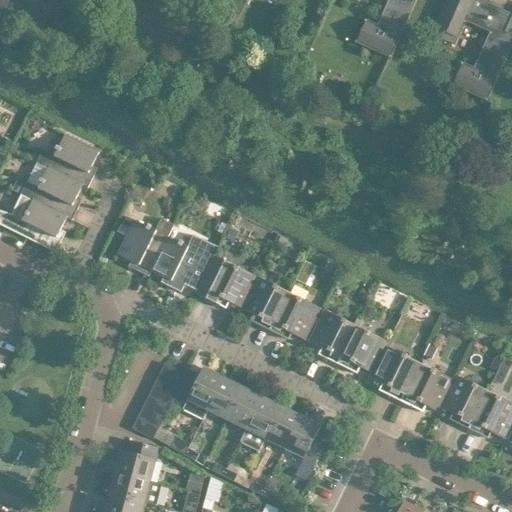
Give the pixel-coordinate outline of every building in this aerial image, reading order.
[(50,7),(32,0),(0,0),(0,19),(4,21),(6,16),(40,30),(50,7)] [(351,0),(360,4),(361,0),(389,0),(378,26),(365,21),(354,44),(389,59),(415,0),(447,0),(432,36),(454,45),(465,21),(490,32),(474,68),(462,63),(451,86),(486,102),(511,43),(511,13),(502,9),(503,7),(491,2),(492,0),(351,0)] [(82,184),(87,187),(93,174),(88,171),(98,151),(64,134),(54,154),(42,148),(36,161),(47,167),(48,167),(82,184)] [(72,203),(82,184),(48,167),(47,167),(36,161),(24,184),(16,180),(12,190),(19,193),(31,199),(32,199),(66,216),(71,219),(77,206),(72,203)] [(149,182),(139,178),(133,193),(143,197),(149,182)] [(66,216),(32,199),(31,199),(19,193),(10,213),(0,209),(0,223),(55,251),(61,238),(56,236),(66,216)] [(150,270),(167,235),(167,236),(173,224),(160,217),(154,229),(134,219),(127,216),(122,222),(117,230),(126,235),(117,253),(137,263),(135,269),(148,275),(150,270)] [(236,231),(228,227),(223,237),(231,242),(236,231)] [(150,270),(170,279),(167,285),(180,291),(205,240),(192,233),(187,245),(167,236),(167,235),(150,270)] [(228,301),(240,307),(256,275),(213,254),(194,292),(225,308),(228,301)] [(305,260),(300,269),(309,274),(313,265),(305,260)] [(300,270),(294,281),(300,284),(306,273),(300,270)] [(256,275),(240,307),(252,313),(249,319),(269,329),(287,291),(256,275)] [(287,291),(269,329),(288,339),(291,332),(304,338),(319,307),(287,291)] [(317,353),(337,363),(356,325),(324,309),(308,341),(321,347),(317,353)] [(387,340),(356,325),(337,363),(356,372),(359,366),(371,372),(385,345),(385,344),(387,340)] [(436,348),(428,344),(422,355),(430,359),(436,348)] [(385,345),(369,377),(381,383),(378,389),(398,399),(416,361),(385,345)] [(489,368),(496,371),(501,360),(494,357),(489,368)] [(501,360),(496,371),(492,379),(500,383),(511,361),(503,357),(501,360)] [(180,383),(186,372),(164,362),(158,373),(180,383)] [(421,363),(402,401),(422,411),(425,404),(437,410),(440,406),(453,379),(452,379),(421,363)] [(175,393),(206,409),(222,377),(202,367),(199,374),(188,368),(186,372),(180,383),(175,393)] [(153,384),(174,394),(175,393),(180,383),(158,373),(153,384)] [(486,390),(455,374),(452,379),(453,379),(440,406),(452,412),(448,418),(468,428),(486,390)] [(242,386),(222,377),(206,409),(226,418),(242,386)] [(148,395),(169,405),(174,394),(153,384),(148,395)] [(226,418),(245,428),(261,396),(242,386),(226,418)] [(511,418),(511,402),(486,390),(468,428),(487,437),(490,431),(503,437),(511,418)] [(142,405),(164,416),(169,405),(148,395),(142,405)] [(258,450),(264,437),(280,405),(261,396),(245,428),(239,440),(258,450)] [(142,405),(137,416),(158,427),(164,416),(142,405)] [(280,405),(264,437),(284,447),(300,415),(280,405)] [(284,447),(304,457),(300,463),(312,469),(325,441),(314,436),(320,425),(300,415),(284,447)] [(131,427),(153,438),(158,427),(137,416),(131,427)] [(167,444),(183,454),(189,443),(174,434),(167,444)] [(125,451),(120,450),(115,471),(149,480),(158,447),(128,439),(125,451)] [(198,453),(187,447),(183,454),(194,460),(198,453)] [(210,469),(221,475),(225,468),(214,462),(210,469)] [(236,473),(225,468),(221,475),(232,480),(236,473)] [(200,489),(204,473),(190,469),(186,485),(200,489)] [(161,483),(149,480),(115,471),(109,492),(144,501),(156,504),(161,483)] [(249,488),(260,494),(264,487),(253,481),(249,488)] [(275,492),(264,487),(260,494),(271,499),(275,492)] [(194,511),(199,493),(188,490),(183,511),(184,511),(194,511)] [(109,492),(103,511),(140,511),(144,501),(109,492)] [(422,511),(424,510),(403,500),(396,511),(422,511)]
